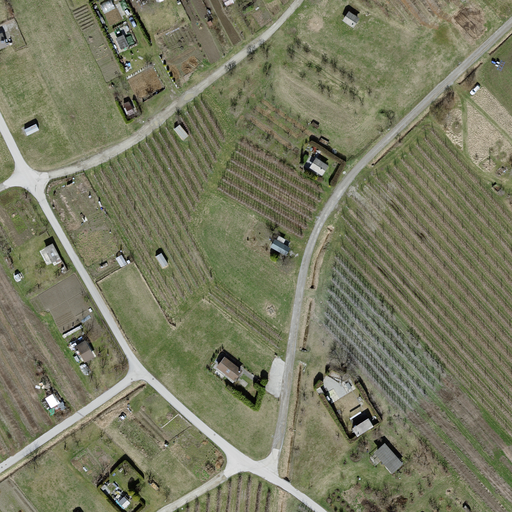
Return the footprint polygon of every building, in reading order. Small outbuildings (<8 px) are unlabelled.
[(316,155),(309,167),(322,174),(328,163),(316,155)] [(271,246),(286,252),(290,244),(275,238),(271,246)] [(41,248),(48,262),(59,256),(53,242),(41,248)] [(86,338),(76,343),(84,360),(95,355),(86,338)] [(242,371),(224,358),(217,368),(235,381),(242,371)] [(358,433),(373,423),(368,415),(353,425),(358,433)] [(385,444),(374,454),(393,474),(404,465),(385,444)]
